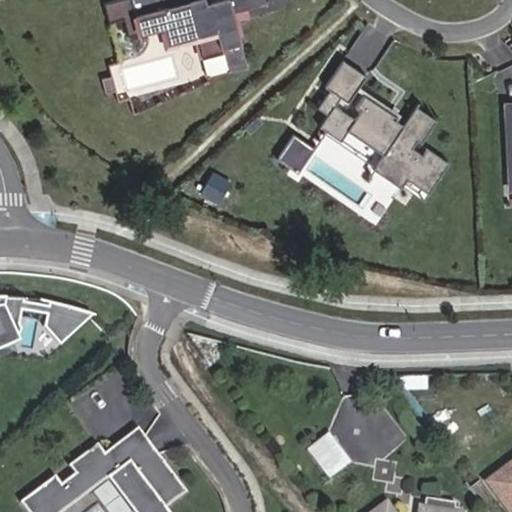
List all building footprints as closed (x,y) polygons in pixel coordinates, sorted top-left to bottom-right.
[(247,66),(232,12),(264,4),(263,0),(112,0),(103,2),(109,22),(126,18),(130,36),(162,28),(166,44),(196,36),(202,58),(224,52),(229,71),(247,66)] [(229,71),(224,52),(202,58),(207,76),(229,71)] [(411,148),(416,141),(420,144),(436,121),(415,107),(402,125),(394,120),(396,118),(363,95),(354,108),(359,111),(354,119),(334,106),(340,98),(347,103),(365,77),(342,61),(324,87),(329,90),(317,108),(327,115),(319,127),(324,131),(340,142),(347,131),(382,155),(374,168),(372,170),(400,189),(402,186),(406,180),(428,194),(448,163),(426,148),(422,155),(411,148)] [(382,155),(347,131),(340,142),(324,131),(323,133),(374,168),(382,155)] [(294,133),(279,156),(299,169),(314,145),(294,133)] [(428,194),(406,180),(402,186),(423,201),(428,194)] [(0,348),(20,340),(22,304),(30,325),(45,319),(44,339),(46,339),(131,307),(0,299),(0,348)] [(330,431),(308,446),(324,467),(345,451),(330,431)] [(53,478),(20,503),(26,511),(63,511),(108,479),(132,511),(165,511),(164,509),(184,494),(161,461),(140,477),(116,444),(103,454),(97,446),(70,466),(76,475),(60,487),(53,478)] [(351,459),(345,451),(324,467),(329,475),(351,459)] [(511,511),(511,467),(488,486),(507,511),(511,511)] [(372,511),(458,511),(459,507),(454,506),(455,501),(425,497),(422,511),(392,511),(389,508),(380,506),(372,511)]
